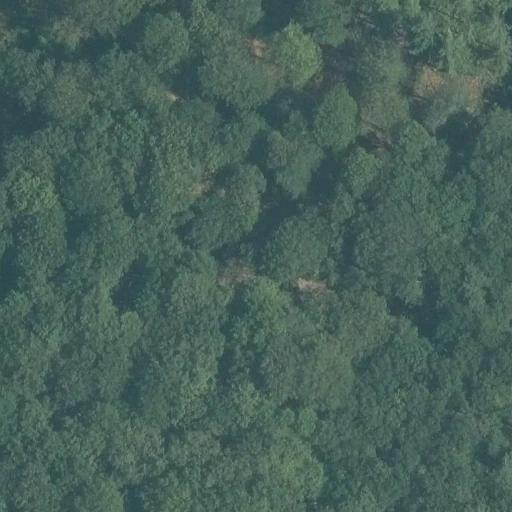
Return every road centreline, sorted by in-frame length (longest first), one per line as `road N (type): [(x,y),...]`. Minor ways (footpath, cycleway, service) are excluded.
road 1 (tertiary): [(407,511),(511,341)]
road 2 (track): [(0,414),(116,511)]
